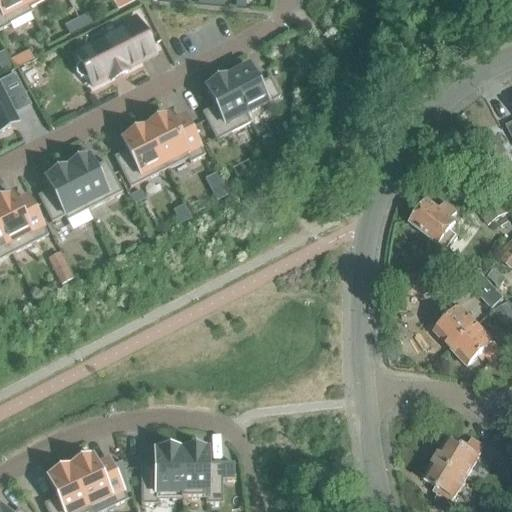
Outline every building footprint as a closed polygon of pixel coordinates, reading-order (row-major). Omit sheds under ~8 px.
[(29,10),(28,10),(23,0),(0,0),(0,31),(9,26),(9,25),(31,14),(29,10)] [(58,0),(23,0),(28,10),(29,10),(47,0),(50,0),(52,3),(58,0)] [(117,11),(121,10),(133,3),(130,0),(117,0),(113,3),(117,11)] [(235,0),(234,8),(244,9),(245,0),(235,0)] [(87,16),(75,22),(80,30),(91,25),(87,16)] [(77,67),(75,71),(76,76),(80,80),(85,80),(87,79),(92,88),(109,79),(111,82),(126,74),(125,71),(153,57),(135,19),(120,27),(122,32),(76,56),(80,65),(77,67)] [(80,30),(75,22),(64,27),(69,36),(80,30)] [(23,66),(18,57),(9,62),(14,71),(23,66)] [(247,68),(226,79),(245,116),(246,116),(279,99),(269,80),(257,86),(247,68)] [(26,99),(14,75),(0,82),(0,124),(19,115),(14,105),(26,99)] [(250,124),(246,116),(245,116),(226,79),(205,90),(214,108),(201,114),(216,142),(250,124)] [(148,128),(144,130),(165,171),(187,160),(189,165),(204,157),(185,122),(173,128),(167,118),(163,120),(161,117),(146,124),(148,128)] [(255,130),(259,138),(268,134),(264,126),(255,130)] [(129,190),(165,171),(144,130),(140,132),(138,128),(124,135),(126,139),(121,142),(126,152),(113,159),(129,190)] [(491,133),(475,142),(493,175),(511,166),(500,145),(498,146),(491,133)] [(264,152),(275,146),(270,136),(259,142),(264,152)] [(66,170),(87,212),(121,194),(105,163),(92,169),(87,159),(66,170)] [(87,212),(66,170),(45,180),(50,191),(37,197),(51,224),(64,218),(66,222),(87,212)] [(229,197),(223,186),(211,192),(217,203),(229,197)] [(143,201),(139,193),(130,197),(134,206),(143,201)] [(9,194),(0,198),(0,232),(12,255),(47,237),(29,202),(16,208),(9,194)] [(490,228),(506,217),(492,194),(475,204),(490,228)] [(428,203),(411,227),(448,254),(459,239),(451,233),(458,225),(452,221),(457,215),(445,205),(440,211),(428,203)] [(0,261),(12,255),(0,232),(0,261)] [(511,269),(511,255),(504,250),(497,259),(511,269)] [(72,281),(67,270),(55,276),(60,287),(72,281)] [(489,270),(484,278),(497,293),(506,280),(489,270)] [(470,285),(495,310),(497,311),(507,305),(504,300),(497,293),(484,278),(481,271),(462,273),(464,286),(470,285)] [(403,278),(404,298),(444,296),(443,276),(403,278)] [(446,325),(435,335),(451,353),(478,327),(461,309),(460,310),(457,306),(455,308),(450,303),(441,312),(446,317),(442,321),(446,325)] [(507,305),(497,311),(495,312),(511,341),(511,310),(508,304),(507,305)] [(495,345),(478,327),(451,353),(467,370),(478,360),(482,364),(486,360),(491,365),(501,356),(496,351),(498,349),(495,346),(495,345)] [(460,449),(448,442),(436,462),(467,481),(480,460),(479,460),(482,455),(479,454),(483,448),(471,441),(468,447),(463,444),(460,449)] [(140,466),(140,506),(157,506),(157,501),(181,501),(180,451),(175,451),(175,447),(159,447),(160,452),(154,452),(154,466),(140,466)] [(221,465),(207,465),(206,451),(180,451),(181,501),(205,500),(205,505),(221,505),(221,465)] [(88,511),(103,511),(126,501),(110,465),(97,471),(89,454),(66,465),(88,511)] [(467,481),(436,462),(423,482),(436,490),(433,495),(437,498),(434,504),(445,511),(449,505),(451,506),(454,502),(467,481)] [(46,511),(88,511),(66,465),(65,465),(67,470),(65,470),(63,466),(49,473),(51,477),(47,479),(56,500),(43,506),(46,511)]
